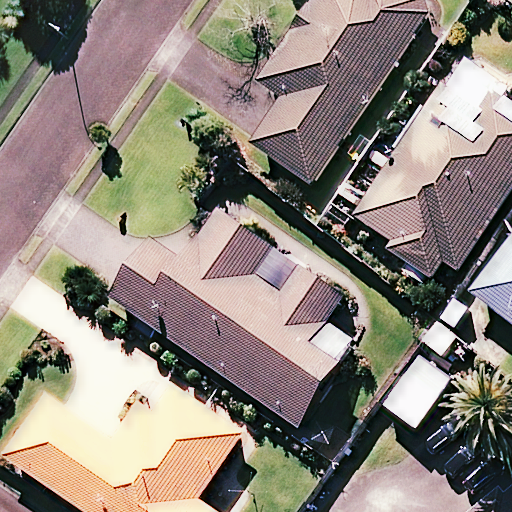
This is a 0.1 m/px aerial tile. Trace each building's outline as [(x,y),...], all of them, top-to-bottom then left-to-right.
[(444,6),(435,0),(336,0),(334,4),(328,0),(326,0),(266,88),(291,104),(258,151),(317,191),(444,6)] [(501,89),(465,65),(360,223),(399,248),(393,257),(436,285),(449,267),(463,276),(511,203),(511,109),(494,98),(501,89)] [(348,304),(225,218),(190,268),(156,244),(115,303),(305,434),(362,352),(330,330),(348,304)] [(511,254),(477,299),(511,325),(511,254)] [(249,439),(175,389),(130,455),(54,402),(12,464),(81,511),(209,511),(203,507),(249,439)] [(511,511),(511,493),(488,511),(511,511)]
